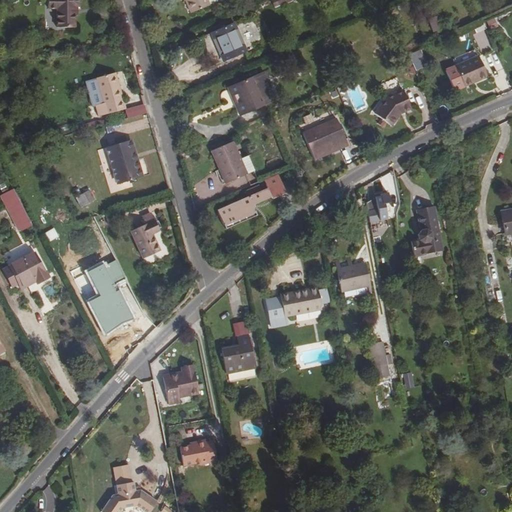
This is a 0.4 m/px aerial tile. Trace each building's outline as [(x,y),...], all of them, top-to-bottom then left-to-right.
[(80,8),(79,0),(48,0),(48,9),(57,9),(57,29),(75,28),(75,17),(75,8),(78,8),(80,8)] [(207,0),(184,0),(191,14),(210,5),(207,0)] [(293,0),(271,0),(275,8),(293,0)] [(433,32),(442,29),(437,16),(428,20),(433,32)] [(246,52),(234,23),(211,33),(223,62),(246,52)] [(422,57),(420,52),(413,55),(415,60),(422,57)] [(455,66),(464,87),(487,77),(478,56),(455,66)] [(229,88),(241,116),(268,104),(261,88),(269,84),(264,72),(229,88)] [(98,117),(125,110),(115,73),(96,79),(103,104),(95,106),(98,117)] [(276,100),(269,84),(261,88),(268,104),(276,100)] [(374,113),(392,126),(401,113),(412,109),(403,90),(386,97),(374,113)] [(345,140),(336,119),(319,127),(327,147),(345,140)] [(97,128),(96,122),(77,127),(79,132),(97,128)] [(319,127),(302,134),(313,160),(330,153),(327,147),(319,127)] [(345,140),(327,147),(330,153),(348,145),(345,140)] [(107,148),(118,184),(141,177),(136,161),(134,161),(128,141),(107,148)] [(134,161),(136,161),(130,141),(128,141),(134,161)] [(240,159),(233,141),(211,151),(225,184),(255,171),(248,155),(240,159)] [(368,222),(388,220),(384,182),(364,184),(368,222)] [(229,206),(217,211),(223,226),(228,226),(231,225),(234,224),(236,222),(239,220),(240,218),(244,217),(244,218),(255,213),(251,205),(250,202),(254,200),(255,203),(271,197),(268,189),(240,201),(240,203),(230,208),(229,206)] [(24,210),(13,190),(0,196),(11,217),(24,210)] [(81,207),(94,200),(90,191),(76,198),(81,207)] [(413,257),(442,251),(434,206),(417,209),(420,224),(425,223),(426,230),(420,231),(418,235),(419,240),(410,242),(413,257)] [(30,222),(24,210),(11,217),(17,229),(30,222)] [(505,235),(511,233),(511,210),(501,213),(505,235)] [(154,220),(151,213),(141,217),(145,225),(154,220)] [(130,231),(143,259),(160,251),(152,235),(159,231),(154,220),(145,225),(130,231)] [(321,242),(320,235),(312,236),(313,244),(321,242)] [(18,286),(35,278),(38,283),(48,278),(35,253),(8,267),(18,286)] [(337,269),(341,292),(370,286),(366,266),(353,269),(352,266),(337,269)] [(18,286),(20,290),(36,281),(35,278),(18,286)] [(298,291),(299,294),(280,297),(284,317),(322,310),(317,287),(298,291)] [(222,350),(226,373),(255,367),(251,349),(258,347),(257,337),(249,339),(248,334),(237,337),(239,347),(222,350)] [(368,344),(375,380),(389,377),(387,365),(385,355),(383,342),(368,344)] [(199,394),(194,367),(181,370),(181,372),(163,376),(168,405),(179,402),(178,398),(199,394)] [(411,373),(404,374),(405,388),(412,388),(411,373)] [(194,442),(195,444),(179,448),(183,466),(199,463),(199,465),(217,461),(213,441),(206,442),(205,440),(194,442)] [(118,485),(131,483),(129,465),(115,468),(118,485)] [(118,485),(117,485),(119,495),(113,496),(102,511),(101,511),(118,511),(121,508),(137,505),(147,511),(149,511),(156,502),(141,491),(135,492),(133,483),(131,483),(118,485)] [(453,501),(454,509),(463,507),(461,499),(453,501)]
